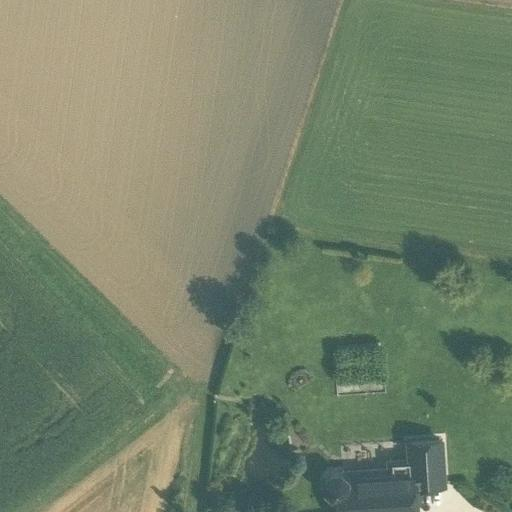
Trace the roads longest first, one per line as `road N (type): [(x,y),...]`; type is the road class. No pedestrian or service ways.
road 1 (track): [(0,215),(191,401)]
road 2 (track): [(42,511),(191,401)]
